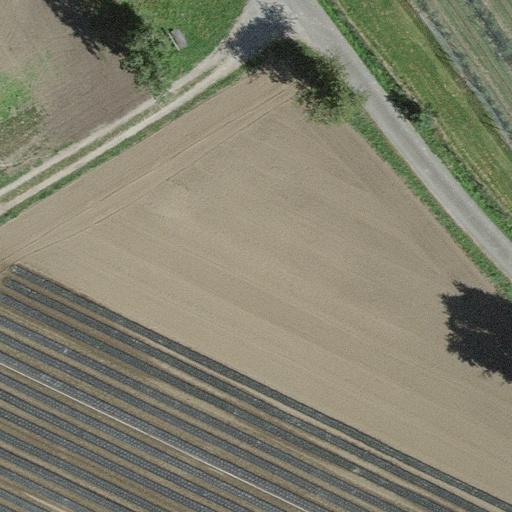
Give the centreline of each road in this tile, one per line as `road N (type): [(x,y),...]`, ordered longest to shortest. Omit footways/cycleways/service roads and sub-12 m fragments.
road 1 (track): [(300,0),(511,259)]
road 2 (track): [(0,212),(215,74)]
